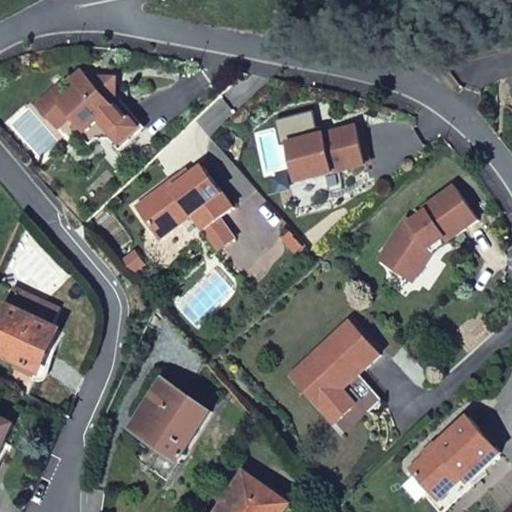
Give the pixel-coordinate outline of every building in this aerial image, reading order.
[(118,78),(107,74),(99,81),(88,68),(78,77),(85,85),(75,94),(65,83),(40,105),(61,128),(75,115),(88,130),(89,131),(116,106),(113,103),(117,99),(118,78)] [(116,106),(89,131),(88,130),(83,135),(90,143),(122,113),(116,106)] [(358,126),(290,143),(300,182),(319,177),(367,165),(358,126)] [(235,208),(205,167),(193,175),(176,188),(172,182),(138,207),(163,239),(195,215),(205,230),(235,208)] [(193,175),(188,170),(172,182),(176,188),(193,175)] [(319,177),(300,182),(303,194),(322,189),(319,177)] [(480,220),(456,186),(426,208),(428,211),(413,221),(408,218),(387,250),(421,273),(435,251),(432,247),(447,237),(450,241),(480,220)] [(421,273),(387,250),(381,259),(415,281),(421,273)] [(18,291),(10,306),(53,326),(60,311),(18,291)] [(16,368),(9,384),(31,395),(61,330),(53,326),(10,306),(0,328),(0,356),(27,369),(26,373),(16,368)] [(382,355),(352,322),(293,375),(337,423),(357,404),(341,385),(346,380),(349,384),(360,374),(382,355)] [(384,400),(360,374),(349,384),(346,380),(341,385),(357,404),(337,423),(347,434),(384,400)] [(215,414),(168,381),(136,429),(181,461),(215,414)] [(0,460),(17,425),(0,416),(0,460)] [(471,481),(502,453),(470,417),(413,469),(427,485),(440,499),(465,476),(471,481)] [(223,511),(289,511),(294,505),(248,473),(223,511)] [(471,481),(465,476),(440,499),(427,485),(422,490),(441,511),(443,511),(474,485),(471,481)]
